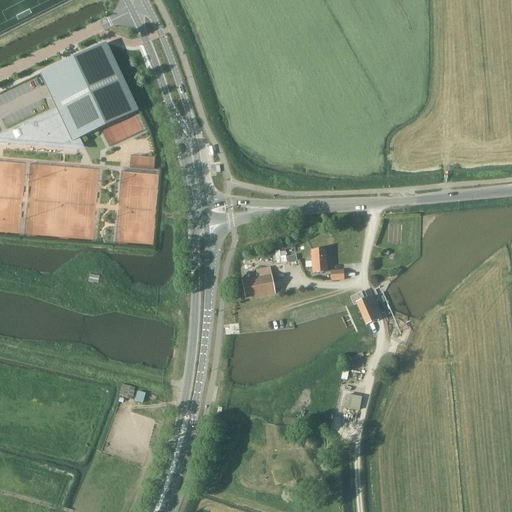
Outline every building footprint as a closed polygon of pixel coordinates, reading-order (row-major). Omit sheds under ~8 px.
[(0,135),(0,144),(86,152),(87,152),(80,138),(97,130),(101,129),(134,113),(137,112),(138,111),(138,109),(135,104),(133,100),(121,73),(106,43),(92,50),(58,66),(40,74),(42,78),(46,86),(50,95),(56,109),(50,112),(0,135)] [(313,273),(327,272),(326,250),(312,251),(313,273)] [(395,260),(397,254),(390,252),(388,258),(395,260)] [(246,300),(275,294),(269,267),(256,270),(257,277),(242,280),(246,300)] [(332,281),(344,280),(343,270),(331,271),(332,281)] [(98,284),(99,276),(89,274),(88,282),(98,284)] [(377,297),(383,295),(379,287),(374,290),(377,297)] [(377,320),(365,292),(351,298),(354,305),(357,304),(366,325),(377,320)] [(135,387),(122,384),(119,396),(132,399),(135,387)] [(145,395),(138,393),(135,401),(143,403),(145,395)] [(361,411),(363,398),(348,395),(345,408),(361,411)] [(277,485),(295,480),(291,467),(273,472),(277,485)]
